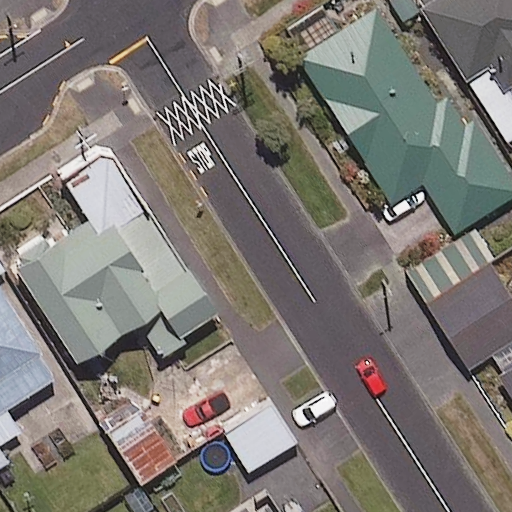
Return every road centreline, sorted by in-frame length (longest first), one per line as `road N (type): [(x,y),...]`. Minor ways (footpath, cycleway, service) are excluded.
road 1 (residential): [(450,511),(130,9)]
road 2 (residential): [(0,92),(130,9)]
